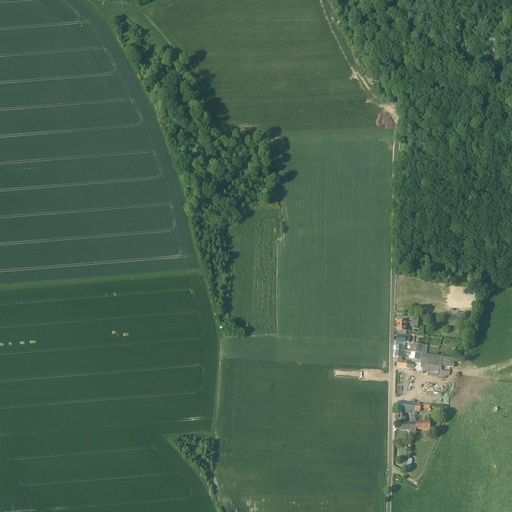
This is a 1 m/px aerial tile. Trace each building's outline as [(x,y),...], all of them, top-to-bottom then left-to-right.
[(405,323),(397,322),(397,331),(405,331),(405,323)] [(414,344),(414,345),(411,345),(410,352),(411,352),(415,353),(419,353),(420,345),(414,344)] [(414,363),(413,369),(428,372),(427,376),(444,378),(445,375),(448,375),(449,372),(441,370),(442,366),(454,368),(455,359),(423,354),(421,354),(420,357),(419,357),(418,360),(420,360),(419,364),(414,363)] [(414,404),(399,403),(398,410),(414,411),(414,404)] [(425,405),(414,404),(414,411),(424,412),(425,405)] [(411,423),(405,423),(404,415),(399,415),(400,430),(411,430),(412,430),(415,430),(415,423),(411,423)]
